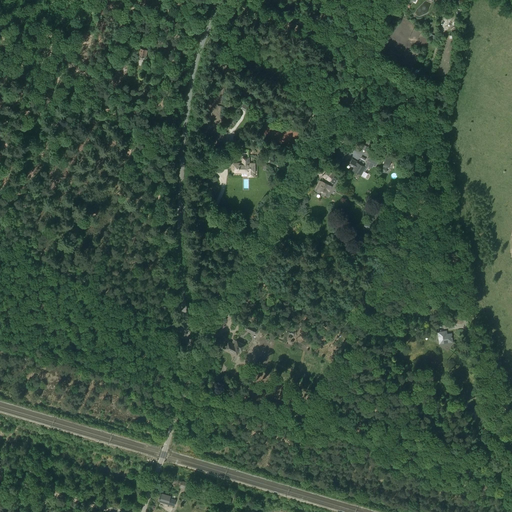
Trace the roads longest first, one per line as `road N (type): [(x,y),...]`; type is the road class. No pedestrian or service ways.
road 1 (unclassified): [(143,511),(189,374),(182,156),(193,68),(220,0)]
road 2 (track): [(189,370),(389,0)]
road 3 (track): [(186,331),(0,240)]
road 4 (track): [(0,65),(182,156)]
road 5 (track): [(183,392),(0,336)]
road 6 (track): [(249,0),(358,52)]
